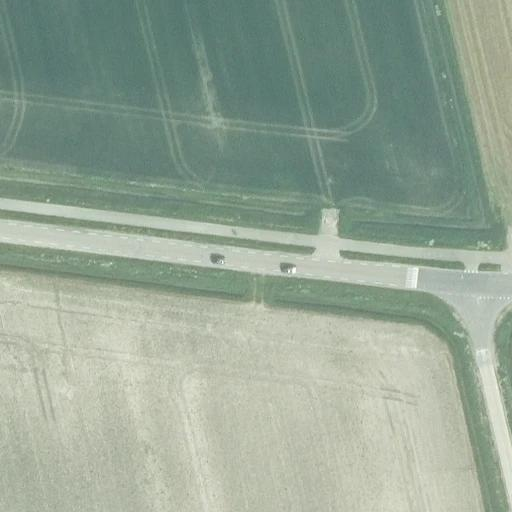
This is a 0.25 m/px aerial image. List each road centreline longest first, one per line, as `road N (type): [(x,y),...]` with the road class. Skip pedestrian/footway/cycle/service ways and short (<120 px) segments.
road 1 (tertiary): [(0,229),(476,286)]
road 2 (unclassified): [(511,487),(480,351),(476,286)]
